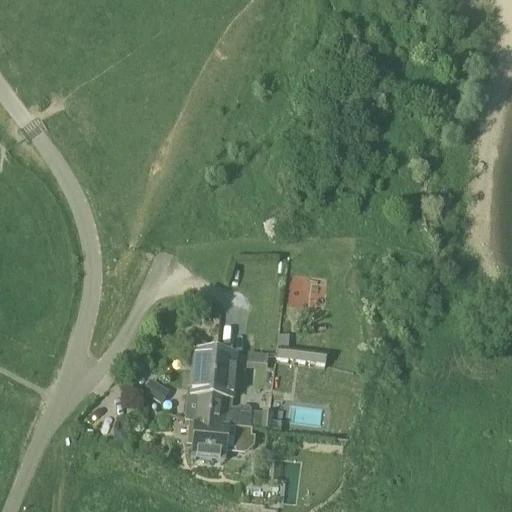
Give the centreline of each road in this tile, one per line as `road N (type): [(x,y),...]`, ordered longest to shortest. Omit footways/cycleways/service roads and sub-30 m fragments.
road 1 (unclassified): [(0,89),(70,185),(87,222),(90,298),(63,402)]
road 2 (unclassified): [(63,402),(113,358),(166,254)]
road 3 (unclassified): [(63,402),(10,511)]
